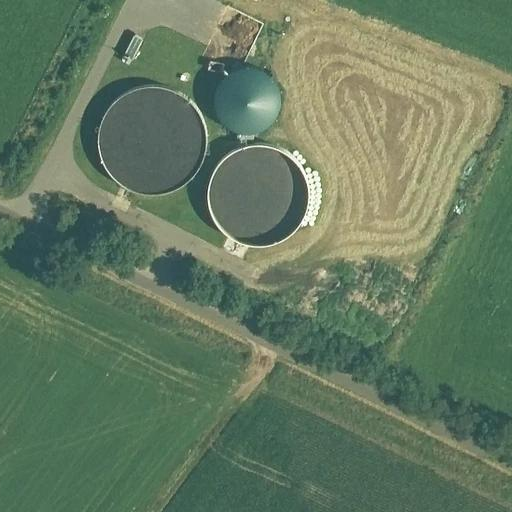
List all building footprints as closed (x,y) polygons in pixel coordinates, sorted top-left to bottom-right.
[(277,110),(282,100),(283,88),(281,77),(275,67),(266,60),(255,55),(243,55),(232,58),(222,65),(215,75),(212,87),(213,99),(217,110),(226,119),(236,124),(248,126),(259,124),(269,118),(277,110)] [(195,163),(203,147),(204,130),(201,114),(192,99),(179,88),(163,82),(145,81),(128,86),(114,96),(103,111),(99,128),(100,146),(107,162),(119,175),(135,184),(152,186),(169,183),(184,175),(195,163)] [(301,219),(308,204),(309,187),(306,170),(297,156),(284,145),(268,139),(250,138),(233,143),(219,153),(209,168),(204,185),(205,203),(212,219),(224,232),(240,240),(257,243),(274,240),(289,232),(301,219)] [(418,294),(435,258),(410,246),(402,263),(393,282),(418,294)] [(387,283),(396,258),(388,255),(378,279),(387,283)]
